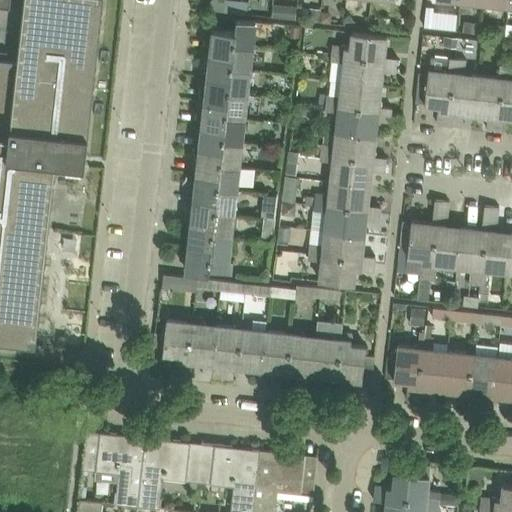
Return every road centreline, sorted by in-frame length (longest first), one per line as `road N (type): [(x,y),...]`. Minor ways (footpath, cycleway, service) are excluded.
road 1 (residential): [(367,436),(123,402),(166,0)]
road 2 (residential): [(511,191),(430,183),(432,142),(511,150)]
road 3 (residential): [(511,451),(367,436)]
